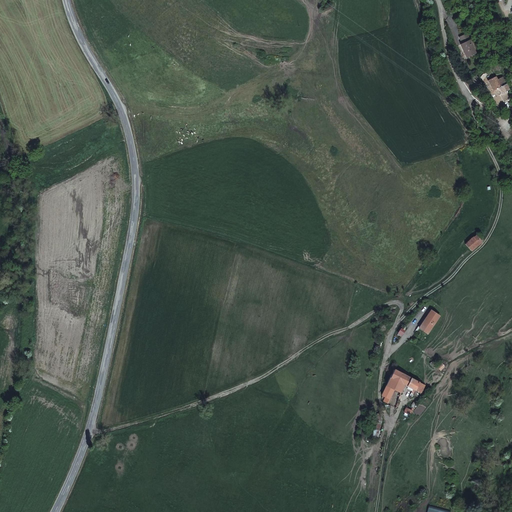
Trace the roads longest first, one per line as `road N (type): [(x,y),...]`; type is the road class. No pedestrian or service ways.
road 1 (tertiary): [(67,0),(127,127),(135,188),(99,387),(55,511)]
road 2 (track): [(377,511),(387,437),(378,392),(389,340),(421,298),(482,245),(501,202),(482,135)]
road 3 (track): [(88,431),(236,389),(393,301),(402,305),(397,323)]
road 4 (residential): [(437,0),(449,64),(482,135)]
